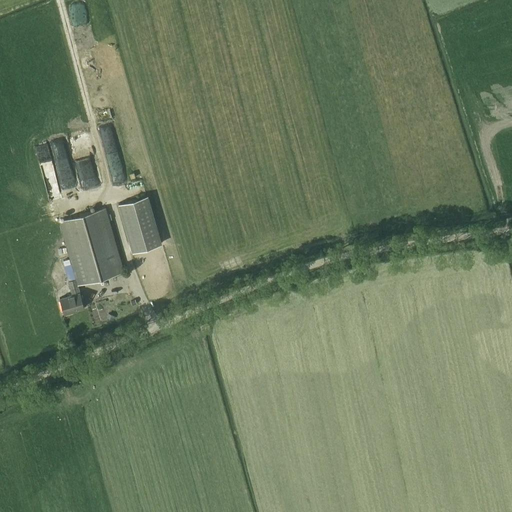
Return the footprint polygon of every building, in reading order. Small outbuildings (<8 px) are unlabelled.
[(86,191),(100,187),(85,131),(70,135),(86,191)] [(60,173),(71,170),(62,137),(50,140),(60,173)] [(40,157),(50,200),(62,198),(52,155),(40,157)] [(118,203),(132,251),(161,243),(147,195),(118,203)] [(105,207),(59,221),(75,279),(68,281),(72,295),(59,298),(64,314),(73,312),(73,310),(84,307),(80,292),(78,285),(124,272),(105,207)]
